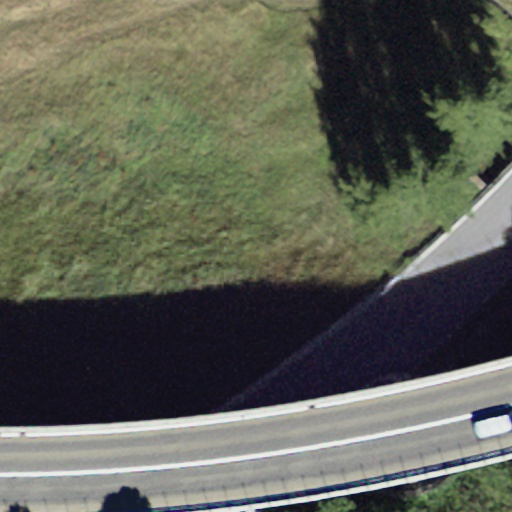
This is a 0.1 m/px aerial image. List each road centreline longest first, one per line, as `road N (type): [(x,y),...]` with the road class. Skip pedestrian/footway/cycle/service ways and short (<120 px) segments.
road 1 (primary): [(0,474),(189,464),(511,404)]
road 2 (unclassified): [(511,217),(430,306),(137,511)]
